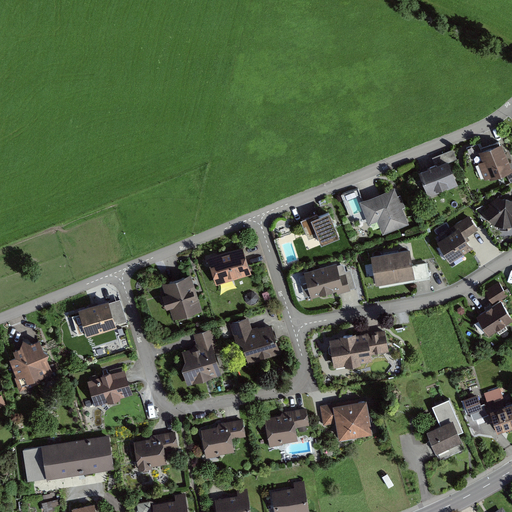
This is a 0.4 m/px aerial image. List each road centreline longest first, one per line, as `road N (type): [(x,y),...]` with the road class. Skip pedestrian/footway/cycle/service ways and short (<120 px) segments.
road 1 (residential): [(119,273),(168,409),(292,389),(305,369),(293,325)]
road 2 (residential): [(258,217),(493,120),(511,102)]
road 3 (residential): [(511,254),(442,295),(293,325)]
road 4 (residential): [(119,273),(258,217)]
road 5 (residential): [(0,319),(119,273)]
